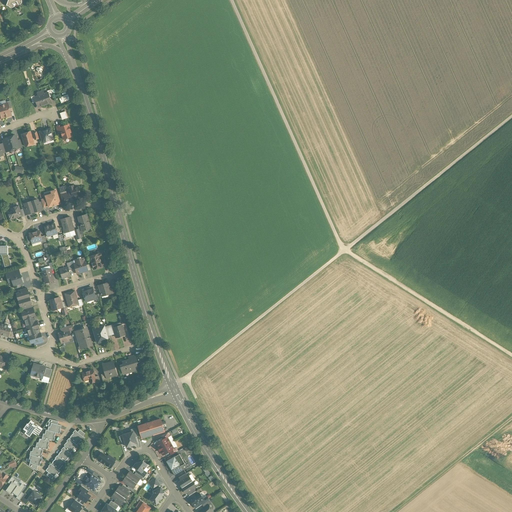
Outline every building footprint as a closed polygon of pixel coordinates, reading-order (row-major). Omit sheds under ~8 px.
[(22,0),(8,0),(8,3),(7,3),(7,4),(7,6),(9,7),(10,7),(10,8),(11,8),(12,8),(15,7),(14,4),(17,2),(19,5),(21,4),(22,4),(22,3),(22,2),(22,1),(22,0)] [(48,93),(42,95),(45,105),(52,102),(50,97),(48,93)] [(58,98),(61,103),(69,99),(67,94),(58,98)] [(35,98),(36,102),(38,107),(45,105),(42,95),(35,98)] [(7,104),(1,106),(4,117),(11,115),(10,109),(8,104),(7,104)] [(62,127),(60,128),(62,132),(64,139),(70,137),(69,133),(71,133),(69,125),(62,127)] [(51,129),(41,132),(44,142),(54,139),(51,129)] [(29,133),(23,135),(26,147),(34,144),(31,134),(30,135),(29,133)] [(18,141),(16,135),(10,137),(14,150),(20,148),(18,141)] [(10,137),(5,139),(6,144),(9,151),(14,150),(10,137)] [(79,187),(73,188),(72,186),(67,187),(71,200),(78,198),(77,196),(81,195),(79,187)] [(56,190),(52,192),(52,194),(46,196),(47,198),(49,206),(49,207),(60,203),(56,190)] [(67,193),(61,194),(63,203),(69,201),(67,193)] [(38,199),(31,201),(35,212),(41,210),(39,202),(38,199)] [(31,201),(25,204),(26,207),(28,214),(35,212),(31,201)] [(19,205),(13,207),(14,210),(8,212),(11,219),(21,215),(22,215),(20,210),(19,205)] [(87,215),(79,217),(81,225),(83,230),(90,228),(87,215)] [(71,217),(61,220),(65,233),(75,230),(71,217)] [(52,225),(45,227),(48,235),(53,234),(53,235),(58,233),(55,226),(53,227),(52,225)] [(39,231),(30,233),(30,235),(32,242),(40,240),(42,239),(41,236),(39,231)] [(0,254),(1,255),(8,255),(8,246),(0,245),(0,254)] [(99,254),(93,256),(94,259),(91,260),(94,269),(103,266),(101,259),(99,254)] [(5,267),(12,265),(8,255),(1,255),(5,267)] [(84,258),(79,260),(79,262),(75,264),(74,264),(76,268),(77,274),(88,271),(84,258)] [(68,267),(60,270),(63,278),(71,276),(69,270),(68,267)] [(51,269),(42,271),(46,283),(55,281),(52,271),(51,270),(51,269)] [(16,274),(7,277),(7,278),(10,277),(11,281),(13,281),(14,285),(23,282),(20,273),(16,274)] [(109,283),(99,286),(102,295),(105,294),(105,295),(111,293),(112,293),(111,289),(109,283)] [(93,287),(83,290),(86,301),(95,299),(96,298),(95,295),(93,287)] [(19,293),(17,294),(19,300),(30,297),(28,291),(19,293)] [(75,291),(65,294),(69,307),(79,304),(78,300),(75,291)] [(30,297),(19,300),(21,307),(23,306),(32,304),(30,297)] [(60,297),(50,300),(53,310),(63,307),(60,297)] [(33,310),(26,312),(22,313),(24,319),(25,319),(27,326),(32,325),(32,323),(38,321),(37,321),(35,316),(36,316),(34,309),(33,310)] [(8,325),(5,324),(2,334),(9,337),(9,336),(10,331),(11,329),(7,328),(8,325)] [(114,327),(114,328),(116,333),(117,337),(125,334),(122,325),(114,327)] [(95,334),(106,331),(105,327),(104,326),(94,329),(95,334)] [(39,327),(33,329),(33,328),(28,329),(30,336),(29,337),(31,343),(35,342),(42,339),(42,340),(43,339),(41,333),(40,333),(39,328),(40,328),(39,327)] [(83,331),(83,329),(77,331),(80,342),(83,341),(85,345),(92,343),(88,330),(83,331)] [(62,332),(59,333),(62,343),(70,340),(69,338),(72,337),(70,330),(62,332)] [(106,331),(95,334),(98,343),(105,340),(109,338),(108,336),(107,331),(106,331)] [(130,360),(123,362),(124,365),(121,366),(123,374),(136,370),(135,367),(137,366),(136,363),(137,362),(135,355),(129,357),(130,360)] [(113,361),(103,364),(105,373),(106,373),(107,373),(108,378),(108,377),(108,376),(112,374),(112,373),(116,372),(113,361)] [(38,367),(34,365),(31,374),(43,377),(43,376),(46,367),(39,365),(38,367)] [(52,369),(46,367),(43,376),(50,378),(52,369)] [(93,370),(82,373),(85,380),(90,379),(91,383),(96,381),(95,376),(93,370)] [(107,373),(106,373),(105,373),(101,374),(104,384),(110,382),(108,377),(108,378),(107,373)] [(161,419),(150,422),(153,433),(154,434),(164,431),(161,419)] [(30,436),(33,432),(37,427),(34,424),(35,422),(31,420),(29,423),(28,423),(24,428),(27,431),(25,433),(30,436)] [(62,425),(58,424),(52,422),(51,427),(49,426),(48,430),(56,432),(60,433),(61,430),(60,430),(62,425)] [(150,422),(139,426),(142,437),(153,433),(150,422)] [(38,436),(43,428),(38,425),(37,427),(33,432),(38,436)] [(85,437),(83,435),(78,431),(76,429),(73,432),(74,432),(70,437),(77,444),(82,440),(85,437)] [(54,436),(56,432),(48,430),(47,430),(46,434),(44,433),(43,437),(46,438),(45,440),(49,441),(50,439),(54,440),(55,437),(54,436)] [(127,433),(123,435),(125,440),(127,446),(130,445),(130,444),(132,445),(133,443),(134,444),(137,443),(135,437),(133,431),(127,433)] [(48,445),(49,441),(45,440),(46,438),(43,437),(42,439),(40,438),(39,442),(38,442),(36,446),(40,447),(39,448),(43,450),(44,447),(48,449),(49,445),(48,445)] [(77,444),(70,437),(67,440),(68,441),(64,445),(65,445),(64,447),(70,452),(75,448),(76,449),(79,445),(77,444)] [(163,439),(157,443),(159,447),(158,447),(159,449),(171,442),(168,437),(163,439)] [(171,442),(159,449),(160,451),(161,451),(163,454),(169,451),(174,448),(171,442)] [(42,454),(43,450),(39,448),(40,447),(36,446),(36,447),(34,447),(33,451),(31,451),(30,455),(31,455),(42,458),(43,454),(42,454)] [(73,455),(70,452),(64,447),(61,449),(62,450),(59,453),(59,454),(58,455),(65,461),(69,456),(71,457),(73,455)] [(107,456),(102,452),(101,454),(100,454),(99,456),(99,457),(98,458),(111,467),(115,461),(107,456)] [(187,467),(179,454),(175,456),(180,464),(171,469),(175,475),(187,467)] [(43,458),(42,458),(31,455),(29,458),(31,459),(30,462),(38,465),(40,466),(41,463),(41,462),(41,461),(42,461),(43,458)] [(65,461),(58,455),(56,458),(53,462),(54,462),(52,464),(59,470),(63,465),(64,466),(67,463),(65,461)] [(196,462),(192,455),(190,456),(190,455),(188,456),(189,457),(188,457),(192,465),(196,462)] [(175,456),(166,461),(171,469),(180,464),(175,456)] [(138,469),(142,472),(144,470),(148,464),(143,461),(136,463),(134,466),(138,469)] [(38,465),(30,462),(29,465),(37,470),(38,465)] [(59,470),(52,464),(51,463),(49,466),(47,470),(49,472),(54,476),(57,473),(58,474),(60,471),(59,470)] [(134,474),(130,471),(127,476),(137,483),(140,478),(134,474)] [(2,474),(0,472),(0,486),(1,487),(9,476),(4,472),(2,474)] [(54,476),(49,472),(47,474),(54,480),(56,478),(54,476)] [(101,481),(91,474),(89,477),(88,476),(85,480),(86,481),(85,483),(94,490),(101,481)] [(181,480),(179,482),(182,487),(192,481),(189,475),(187,476),(181,480)] [(137,483),(127,476),(123,480),(129,484),(133,487),(134,487),(137,483)] [(156,478),(149,482),(153,489),(154,489),(159,485),(160,485),(156,478)] [(12,494),(13,492),(18,495),(19,496),(22,492),(26,486),(22,483),(21,485),(19,483),(19,482),(16,480),(14,482),(12,481),(11,484),(6,490),(12,494)] [(192,481),(182,487),(186,493),(188,492),(194,488),(196,486),(192,481)] [(122,487),(120,486),(116,491),(126,498),(129,492),(122,487)] [(155,490),(154,491),(155,492),(150,499),(153,501),(154,501),(156,503),(163,494),(163,491),(163,490),(161,487),(160,487),(155,490)] [(30,496),(25,503),(27,505),(31,500),(36,504),(42,496),(34,490),(30,496)] [(87,493),(83,490),(80,493),(78,496),(80,498),(85,501),(86,502),(91,495),(87,493)] [(126,498),(116,491),(112,496),(116,499),(122,503),(126,498)] [(16,497),(20,500),(25,493),(22,492),(19,496),(18,495),(16,497)] [(25,493),(20,500),(25,503),(30,496),(25,493)] [(190,499),(194,505),(203,499),(203,498),(199,493),(195,496),(190,499)] [(203,499),(194,505),(196,508),(202,504),(206,502),(203,499)] [(114,502),(111,500),(108,504),(116,509),(119,505),(114,502)] [(147,511),(151,507),(141,500),(138,504),(141,506),(137,511),(136,511),(147,511)] [(81,507),(74,502),(70,508),(74,511),(78,511),(82,508),(81,507)]
